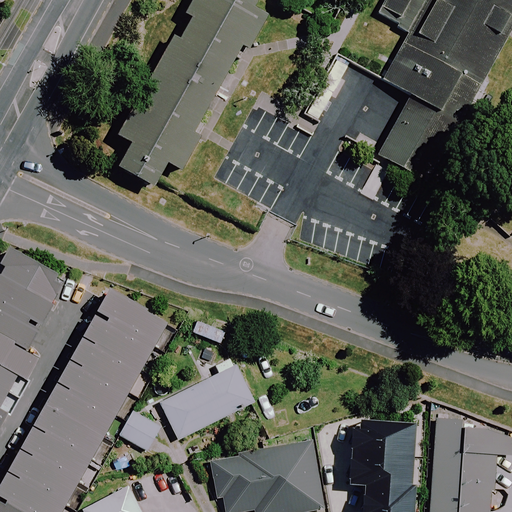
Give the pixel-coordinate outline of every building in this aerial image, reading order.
[(261,8),(245,0),(182,0),(115,136),(129,143),(117,166),(155,185),(168,159),(182,166),(261,8)] [(412,178),(511,0),(359,0),(355,7),(390,27),(331,133),(412,178)] [(0,425),(6,415),(0,411),(0,400),(13,378),(22,383),(35,359),(27,355),(66,286),(12,255),(0,275),(0,425)] [(102,306),(45,408),(29,437),(0,488),(0,511),(60,511),(164,327),(108,296),(102,306)] [(251,405),(229,360),(215,367),(219,375),(158,406),(176,442),(251,405)] [(159,428),(131,413),(118,438),(146,453),(159,428)] [(461,423),(432,421),(424,511),(483,511),(488,457),(507,459),(509,436),(460,432),(461,423)] [(420,431),(399,429),(396,458),(418,460),(420,431)] [(318,511),(322,511),(313,468),(304,470),(299,444),(279,449),(208,463),(218,511),(249,511),(252,511),(251,511),(318,511)] [(366,482),(336,479),(334,504),(351,506),(350,511),(406,511),(407,506),(364,502),(366,482)] [(138,511),(126,488),(80,511),(138,511)]
